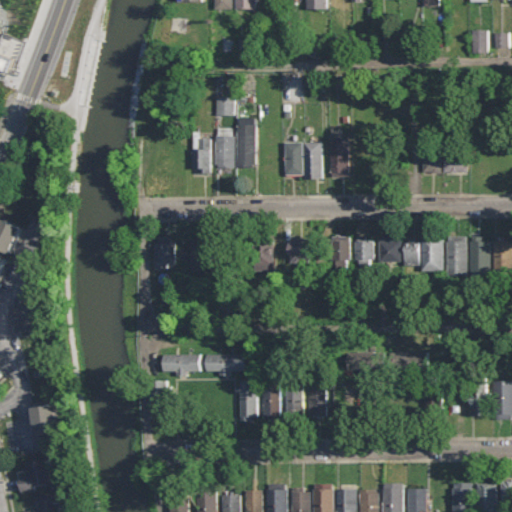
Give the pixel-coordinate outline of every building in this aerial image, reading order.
[(234,8),(234,0),(216,0),(216,8),(234,8)] [(237,0),(237,8),(257,8),(257,0),(237,0)] [(308,0),(308,8),(328,8),(328,0),(308,0)] [(489,29),(474,29),(473,52),(489,52),(489,29)] [(493,46),(493,30),(506,30),(507,46),(493,46)] [(1,33),(0,35),(0,68),(15,73),(26,41),(1,33)] [(239,51),(238,37),(248,37),(248,51),(239,51)] [(237,95),(218,95),(218,114),(237,114),(237,95)] [(257,117),(240,117),(240,167),(257,167),(257,117)] [(237,128),(218,127),(218,166),(236,166),(237,128)] [(213,172),(213,136),(194,136),(195,172),(213,172)] [(350,136),(333,136),(333,176),(350,176),(350,136)] [(286,177),(323,177),(324,141),(287,141),(286,177)] [(468,172),(469,149),(425,148),(424,171),(468,172)] [(24,227),(2,218),(0,222),(0,247),(13,253),(24,227)] [(352,234),(334,234),(334,267),(352,267),(352,234)] [(375,235),(357,235),(357,267),(375,267),(375,235)] [(381,261),(402,261),(402,235),(381,235),(381,261)] [(424,270),(445,270),(445,235),(423,236),(424,270)] [(449,275),(468,275),(468,235),(449,235),(449,275)] [(492,235),(473,235),(473,275),(492,275),(492,235)] [(193,271),(215,271),(215,237),(193,237),(193,271)] [(290,262),(312,262),(312,237),(290,237),(290,262)] [(155,267),(177,267),(177,238),(155,238),(155,267)] [(274,270),(274,238),(252,238),(252,270),(274,270)] [(511,238),(495,238),(495,271),(511,271),(511,263),(511,238)] [(405,239),(406,265),(420,265),(420,239),(405,239)] [(0,277),(9,259),(0,254),(0,277)] [(43,332),(43,302),(20,302),(20,332),(43,332)] [(386,351),(386,373),(348,372),(348,351),(386,351)] [(392,351),(392,372),(430,372),(430,351),(392,351)] [(202,374),(202,353),(166,353),(166,374),(202,374)] [(246,353),(207,353),(207,374),(246,374),(246,353)] [(437,418),(428,418),(428,414),(427,414),(427,391),(422,391),(422,383),(427,383),(427,377),(445,377),(444,415),(437,415),(437,418)] [(240,379),(240,420),(260,420),(260,379),(240,379)] [(511,418),(511,379),(496,379),(496,418),(511,418)] [(472,415),(492,415),(492,381),(472,381),(472,415)] [(152,418),(169,418),(169,382),(152,382),(152,418)] [(282,383),(265,383),(265,416),(282,416),(282,383)] [(289,414),(306,414),(306,385),(289,385),(289,414)] [(311,415),(328,415),(328,385),(311,385),(311,415)] [(37,434),(61,432),(58,403),(34,406),(37,434)] [(29,473),(21,473),(21,488),(54,487),(52,459),(28,460),(29,473)] [(511,480),(502,480),(502,507),(511,508),(511,502),(511,480)] [(385,482),(385,511),(405,511),(405,482),(385,482)] [(473,511),(473,482),(455,482),(455,511),(473,511)] [(498,511),(498,482),(479,482),(479,511),(498,511)] [(290,511),(290,483),(269,483),(269,511),(290,511)] [(315,511),(336,511),(336,483),(315,483),(315,511)] [(312,511),(312,485),(293,485),(293,511),(312,511)] [(199,486),(199,511),(218,511),(218,486),(199,486)] [(172,511),(191,511),(191,487),(172,487),(172,511)] [(339,511),(359,511),(359,487),(339,487),(339,511)] [(410,511),(427,511),(427,487),(410,487),(410,511)] [(265,511),(265,489),(248,489),(248,511),(265,511)] [(362,489),(362,511),(380,511),(380,489),(362,489)] [(224,511),(243,511),(243,492),(224,492),(224,511)] [(27,511),(61,511),(60,494),(37,496),(38,509),(27,510),(27,511)]
